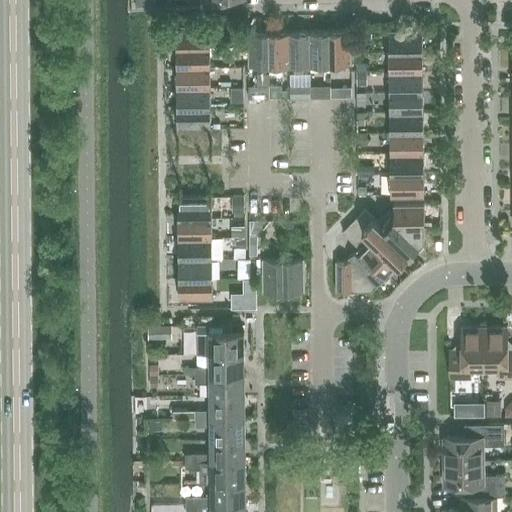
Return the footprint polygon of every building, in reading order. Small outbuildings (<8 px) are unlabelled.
[(389,51),(423,50),(422,29),(400,30),(399,24),(385,24),(385,30),(389,30),(389,51)] [(177,46),(210,46),(210,25),(176,25),(177,46)] [(310,64),(330,64),(330,30),(310,31),(310,64)] [(330,30),(330,64),(351,64),(351,30),(330,30)] [(248,65),(269,64),(269,31),(248,31),(248,46),(248,56),(248,65)] [(269,64),(290,64),(289,31),(269,31),(269,64)] [(290,64),(310,64),(310,31),(289,31),(290,64)] [(177,67),(210,66),(210,46),(177,46),(177,67)] [(389,71),(423,71),(423,50),(389,51),(389,71)] [(177,87),(210,87),(210,66),(177,67),(177,87)] [(390,92),(423,91),(423,71),(389,71),(390,92)] [(367,72),(357,72),(357,85),(367,84),(367,72)] [(270,85),(249,85),(249,97),(270,97),(270,85)] [(283,85),(270,85),(270,97),(282,97),(283,85)] [(310,85),(290,85),(290,97),(310,97),(310,85)] [(331,85),(310,85),(310,97),(331,96),(331,85)] [(177,107),(211,107),(210,87),(177,87),(177,107)] [(243,87),(231,87),(232,101),(244,101),(243,87)] [(352,87),(343,87),(343,96),(352,96),(352,87)] [(390,112),(423,111),(423,91),(390,92),(390,112)] [(366,92),(357,92),(357,105),(366,105),(366,92)] [(211,107),(177,107),(177,128),(211,128),(211,107)] [(390,133),(424,132),(423,111),(390,112),(390,133)] [(365,112),(357,112),(357,124),(365,124),(365,112)] [(390,153),(424,152),(424,132),(390,133),(390,153)] [(367,133),(357,133),(358,145),(368,145),(367,133)] [(391,173),(424,173),(424,152),(390,153),(391,173)] [(374,165),(358,165),(358,173),(374,173),(374,165)] [(424,173),(391,173),(391,194),(424,194),(424,173)] [(367,186),(359,186),(359,195),(367,194),(367,186)] [(244,195),(233,196),(233,210),(244,210),(244,195)] [(178,217),(212,217),(211,196),(178,196),(178,217)] [(389,221),(414,246),(425,235),(424,200),(394,200),(394,216),(389,221)] [(414,246),(389,221),(384,226),(365,208),(354,220),(398,262),(414,246)] [(179,238),(212,237),(212,217),(178,217),(179,238)] [(262,219),(250,219),(251,255),(259,255),(258,233),(262,233),(262,219)] [(293,220),(283,220),(283,228),(293,228),(293,220)] [(381,280),(398,262),(354,220),(343,231),(361,250),(356,255),(381,280)] [(234,224),(231,228),(231,237),(234,237),(244,237),(244,224),(234,224)] [(179,258),(212,258),(212,237),(179,238),(179,258)] [(244,237),(234,237),(235,245),(244,245),(244,237)] [(371,290),(381,280),(356,255),(351,260),(336,260),(336,291),(371,290)] [(283,258),(284,291),(305,291),(304,257),(283,258)] [(179,279),(212,278),(212,258),(179,258),(179,279)] [(263,291),(284,291),(283,258),(262,258),(263,291)] [(212,278),(179,279),(179,299),(213,299),(212,278)] [(256,278),(244,279),(244,291),(256,290),(256,278)] [(172,323),(149,323),(149,336),(172,336),(172,325),(172,323)] [(210,325),(197,325),(197,331),(197,353),(209,353),(244,352),(244,330),(232,330),(232,324),(210,325)] [(471,367),(485,367),(485,326),(461,326),(461,349),(449,349),(450,378),(471,378),(471,367)] [(485,326),(485,367),(499,367),(499,378),(511,377),(511,348),(508,349),(508,326),(485,326)] [(195,375),(244,374),(244,352),(209,353),(209,366),(195,366),(195,373),(195,375)] [(158,364),(150,364),(150,374),(158,374),(158,364)] [(210,396),(245,396),(244,374),(195,375),(195,383),(210,383),(210,396)] [(158,375),(150,376),(150,385),(158,385),(158,375)] [(245,417),(245,396),(210,396),(210,409),(195,409),(195,418),(245,417)] [(468,403),(453,403),(453,415),(468,415),(468,403)] [(501,403),(489,403),(489,415),(501,415),(501,403)] [(195,409),(173,410),(173,418),(195,418),(195,409)] [(210,439),(245,439),(245,417),(195,418),(196,426),(210,426),(210,439)] [(150,429),(162,429),(162,419),(150,419),(150,429)] [(443,460),(484,460),(484,445),(504,445),(504,424),(472,424),(472,436),(443,436),(443,460)] [(186,461),(245,460),(245,439),(210,439),(210,452),(186,452),(186,461)] [(200,483),(211,482),(246,482),(245,460),(186,461),(186,466),(197,469),(200,469),(200,483)] [(484,460),(443,460),(444,484),(473,484),(473,496),(505,496),(505,475),(484,475),(484,460)] [(186,504),(246,504),(246,482),(211,482),(211,496),(186,496),(186,504)] [(443,511),(484,511),(484,510),(496,510),(496,496),(464,497),(464,509),(444,509),(443,511)]
